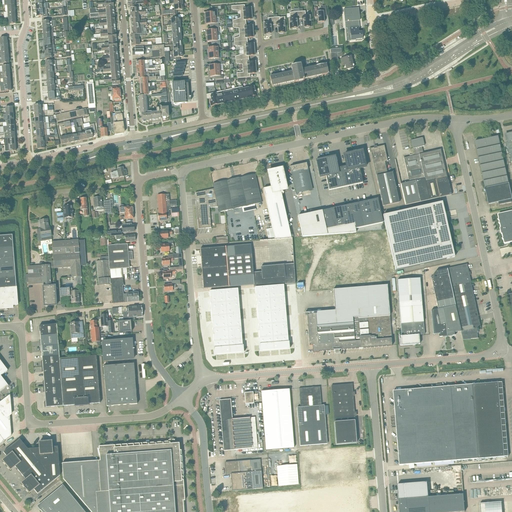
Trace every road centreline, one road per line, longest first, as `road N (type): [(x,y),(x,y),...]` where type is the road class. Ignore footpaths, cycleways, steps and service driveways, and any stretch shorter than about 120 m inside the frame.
road 1 (unclassified): [(181,397),(153,415),(32,422),(19,328)]
road 2 (unclassified): [(499,350),(453,119)]
road 3 (unclassified): [(203,376),(180,170)]
road 4 (unknown): [(308,141),(320,199),(365,194),(370,180),(358,130)]
road 5 (unclassified): [(203,376),(370,365)]
road 6 (residential): [(28,160),(19,48),(25,0)]
road 7 (unclassified): [(300,143),(397,121),(453,119)]
road 8 (unclassified): [(383,511),(370,365)]
road 9 (tertiary): [(380,94),(504,29)]
road 10 (tertiary): [(502,21),(379,87)]
road 11 (residential): [(133,136),(121,0)]
road 12 (unclassified): [(19,328),(28,316),(147,302)]
road 13 (unclassified): [(370,365),(499,350)]
road 14 (unclassified): [(180,170),(300,143)]
road 15 (residential): [(202,121),(193,0)]
road 16 (unclassified): [(209,511),(201,423),(181,397)]
